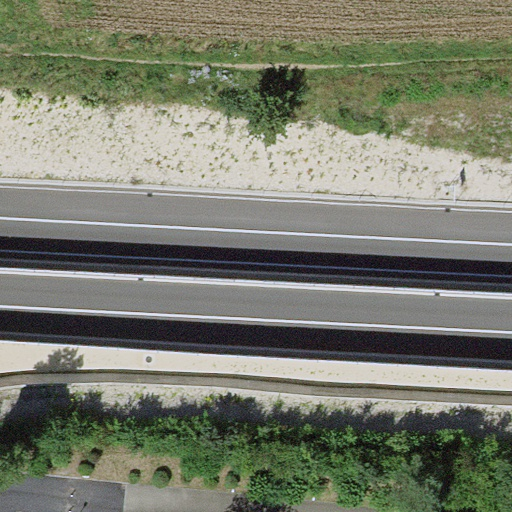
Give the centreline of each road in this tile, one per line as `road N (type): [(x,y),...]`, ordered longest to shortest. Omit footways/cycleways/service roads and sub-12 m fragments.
road 1 (secondary): [(0,301),(511,328)]
road 2 (secondary): [(511,246),(0,219)]
